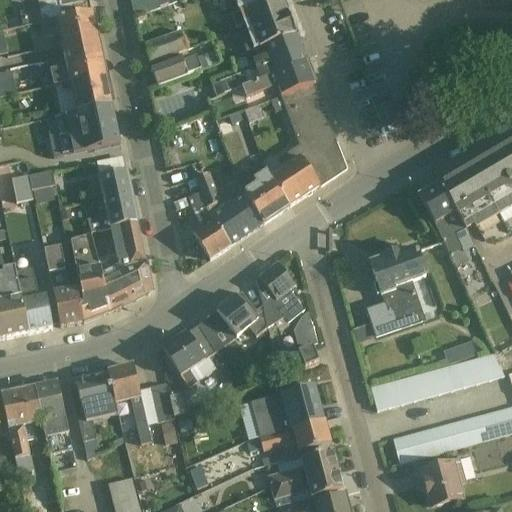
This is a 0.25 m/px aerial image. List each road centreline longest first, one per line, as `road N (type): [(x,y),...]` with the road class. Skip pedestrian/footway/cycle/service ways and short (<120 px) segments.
road 1 (residential): [(104,0),(175,313)]
road 2 (residential): [(381,511),(304,227)]
road 3 (residential): [(303,0),(370,186)]
road 4 (residential): [(175,313),(123,338),(0,370)]
road 5 (residential): [(511,116),(370,186)]
road 6 (residential): [(304,227),(175,313)]
